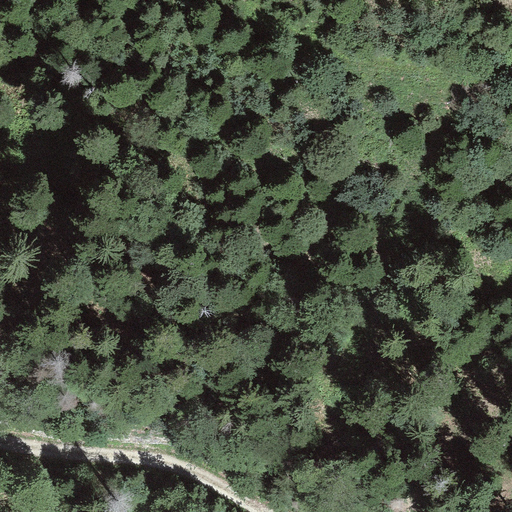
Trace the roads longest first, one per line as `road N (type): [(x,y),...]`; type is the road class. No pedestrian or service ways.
road 1 (track): [(243,0),(292,37),(340,53),(511,71)]
road 2 (track): [(0,442),(173,464),(257,511)]
